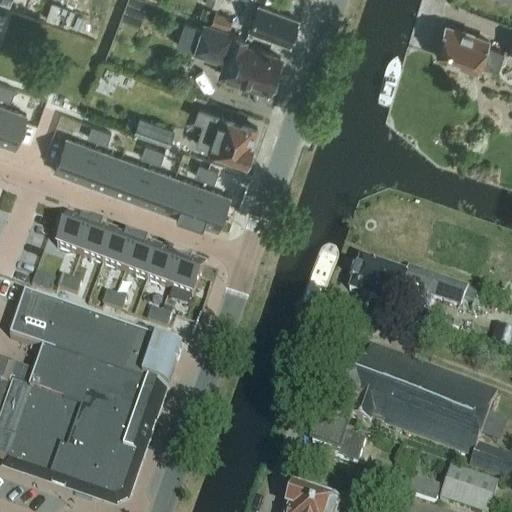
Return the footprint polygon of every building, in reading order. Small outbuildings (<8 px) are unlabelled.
[(71,25),(77,9),(54,0),(48,16),(71,25)] [(291,46),(300,21),(259,7),(250,32),(291,46)] [(233,18),(216,12),(212,24),(229,30),(233,18)] [(247,38),(205,24),(203,28),(185,22),(177,44),(196,51),(195,52),(226,62),(222,74),(238,79),(237,83),(251,88),(252,84),(270,90),(272,83),(275,82),(277,76),(275,73),(281,57),(244,45),(247,38)] [(498,70),(504,53),(486,46),(488,41),(473,35),(474,34),(472,33),(470,37),(463,34),(464,31),(462,30),(462,31),(447,26),(445,32),(444,32),(438,50),(439,50),(436,57),(464,66),(468,70),(473,70),(478,71),(480,64),(498,70)] [(67,50),(63,61),(72,65),(76,53),(67,50)] [(63,61),(59,73),(69,76),(72,65),(63,61)] [(5,84),(1,96),(11,99),(15,88),(5,84)] [(0,105),(0,143),(13,148),(26,115),(0,105)] [(252,158),(255,151),(252,146),(252,145),(258,128),(199,108),(196,119),(205,123),(197,143),(210,148),(210,149),(247,161),(247,160),(252,158)] [(169,145),(175,130),(139,117),(134,132),(169,145)] [(94,122),(90,134),(99,137),(104,126),(94,122)] [(104,126),(99,137),(109,141),(113,130),(104,126)] [(68,136),(56,170),(84,180),(96,146),(68,136)] [(148,142),(143,153),(153,157),(157,146),(148,142)] [(96,146),(84,180),(111,190),(123,156),(96,146)] [(157,146),(153,157),(163,161),(167,149),(157,146)] [(123,156),(111,190),(138,200),(150,166),(123,156)] [(201,162),(197,173),(207,177),(211,165),(201,162)] [(211,165),(207,177),(217,180),(221,169),(211,165)] [(150,166),(138,200),(164,209),(177,176),(150,166)] [(177,176),(164,209),(191,219),(204,186),(177,176)] [(204,186),(191,219),(219,230),(231,196),(204,186)] [(30,200),(25,216),(38,220),(43,204),(30,200)] [(70,215),(58,249),(81,258),(93,224),(70,215)] [(93,224),(81,258),(103,266),(116,232),(93,224)] [(116,232),(103,266),(126,274),(138,240),(116,232)] [(429,232),(419,259),(457,273),(467,245),(429,232)] [(138,240),(126,274),(148,283),(160,248),(138,240)] [(160,248),(148,283),(170,291),(183,257),(160,248)] [(183,257),(170,291),(193,299),(206,265),(183,257)] [(467,288),(446,281),(435,277),(434,279),(408,271),(406,277),(360,261),(348,294),(357,297),(353,307),(367,311),(370,302),(376,304),(375,307),(394,314),(403,286),(429,295),(427,299),(459,310),(467,288)] [(62,277),(57,290),(67,294),(72,280),(62,277)] [(72,280),(67,294),(76,297),(81,284),(72,280)] [(107,293),(102,307),(111,310),(116,297),(107,293)] [(116,297),(111,310),(121,314),(126,300),(116,297)] [(57,402),(35,464),(33,469),(52,475),(50,482),(115,505),(132,497),(167,394),(166,394),(168,390),(168,391),(182,352),(25,298),(11,340),(44,352),(36,373),(29,392),(57,402)] [(151,310),(146,323),(156,327),(161,313),(151,310)] [(161,313),(156,327),(166,330),(171,317),(161,313)] [(511,484),(511,481),(511,459),(478,447),(497,395),(370,347),(362,368),(339,360),(324,403),(350,413),(347,420),(349,421),(349,420),(366,427),(368,422),(472,461),(469,470),(511,484)] [(0,409),(9,385),(8,385),(15,366),(2,362),(0,367),(0,366),(0,409)] [(36,373),(15,366),(8,385),(9,385),(0,409),(0,459),(5,461),(7,455),(7,454),(29,392),(36,373)] [(57,402),(29,392),(7,454),(7,455),(35,464),(57,402)] [(357,466),(365,443),(345,436),(347,432),(318,422),(315,430),(314,430),(309,445),(324,450),(323,454),(357,466)] [(469,511),(489,511),(499,486),(450,470),(440,502),(469,511)] [(441,489),(413,479),(407,495),(435,505),(441,489)] [(336,511),(338,507),(323,502),(325,498),(312,494),(310,498),(294,492),(293,496),(291,497),(290,499),(289,501),(288,503),(288,506),(288,508),(287,511),(288,511),(336,511)]
